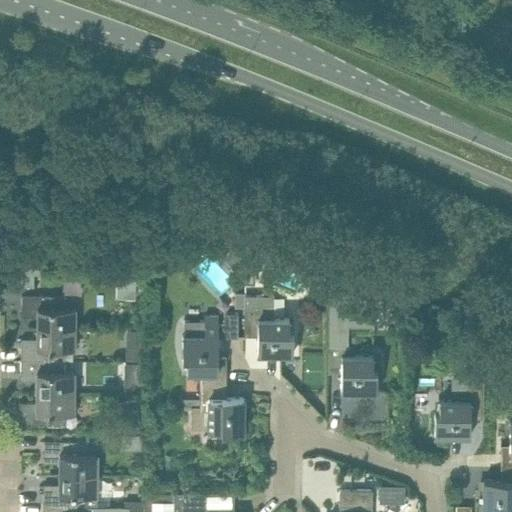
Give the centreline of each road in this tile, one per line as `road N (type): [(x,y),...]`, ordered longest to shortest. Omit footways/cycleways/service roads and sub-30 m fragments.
road 1 (secondary): [(28,0),(251,78),(511,190)]
road 2 (secondary): [(511,154),(133,0)]
road 3 (residential): [(431,511),(427,485),(290,424),(282,476)]
